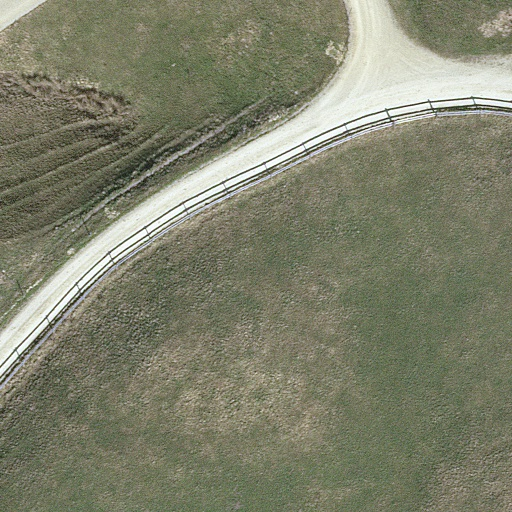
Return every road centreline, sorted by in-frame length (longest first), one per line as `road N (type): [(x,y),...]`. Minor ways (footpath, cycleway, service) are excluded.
road 1 (track): [(391,101),(168,207),(0,359)]
road 2 (track): [(511,97),(391,101)]
